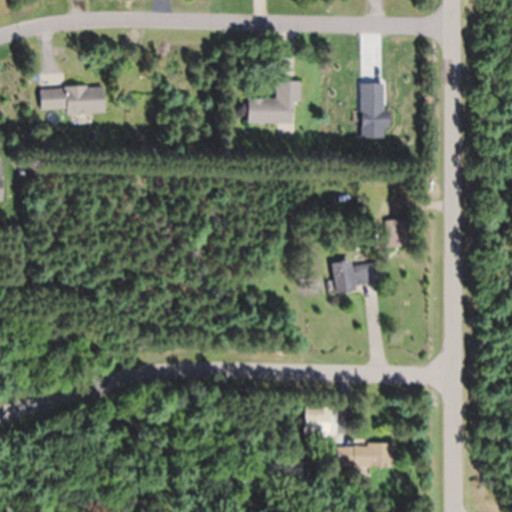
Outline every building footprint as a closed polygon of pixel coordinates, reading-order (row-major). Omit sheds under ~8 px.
[(274,98),(247,98),(247,123),(291,123),(291,102),(299,102),(299,81),(274,81),(274,98)] [(360,138),(384,138),(384,83),(360,83),(360,138)] [(104,111),(103,86),(38,88),(39,113),(104,111)] [(384,220),(384,248),(406,248),(406,220),(384,220)] [(335,293),(354,291),(354,286),(379,283),(376,263),(350,266),(350,261),(331,264),(335,293)] [(329,408),(302,408),(302,437),(329,437),(329,408)] [(335,445),(335,467),(392,467),(392,445),(335,445)]
